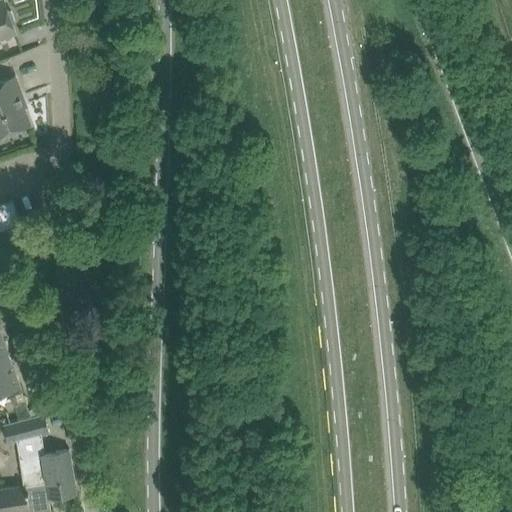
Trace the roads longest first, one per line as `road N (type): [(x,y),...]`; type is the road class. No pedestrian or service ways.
road 1 (primary): [(403,511),(378,244),(338,0)]
road 2 (primary): [(285,0),(325,251),(350,511)]
road 3 (unclassified): [(91,511),(50,0)]
road 4 (primary): [(161,0),(159,511)]
road 5 (primary): [(511,236),(424,0)]
